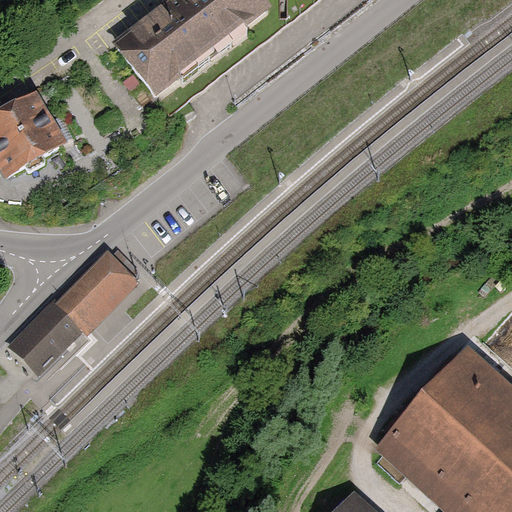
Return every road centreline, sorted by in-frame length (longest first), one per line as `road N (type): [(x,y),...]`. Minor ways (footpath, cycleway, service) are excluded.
road 1 (residential): [(47,270),(79,256),(404,0)]
road 2 (residential): [(0,86),(121,0)]
